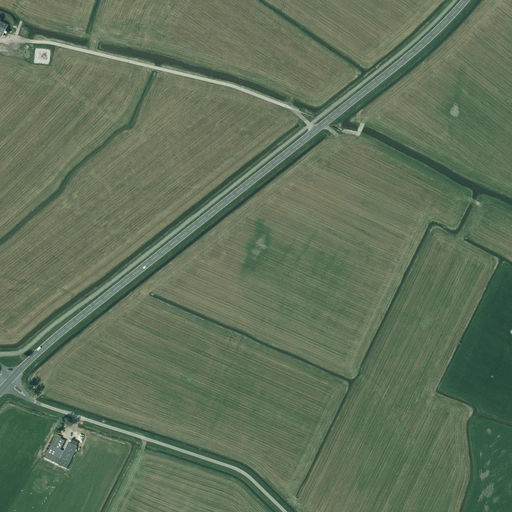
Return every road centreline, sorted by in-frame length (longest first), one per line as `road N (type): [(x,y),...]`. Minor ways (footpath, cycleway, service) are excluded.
road 1 (secondary): [(9,381),(420,46),(465,0)]
road 2 (unclassified): [(284,511),(237,470),(36,402),(9,381)]
